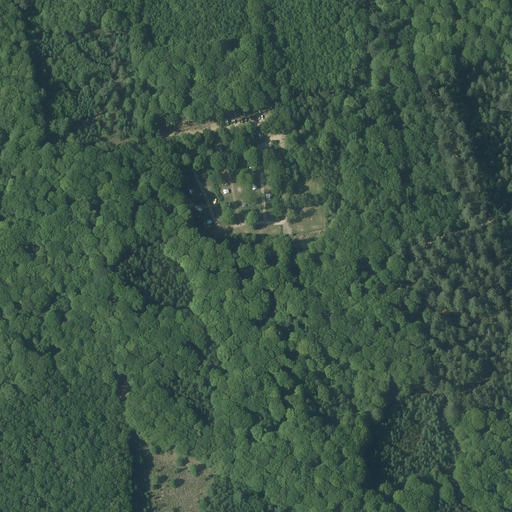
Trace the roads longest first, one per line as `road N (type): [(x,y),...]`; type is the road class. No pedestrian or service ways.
road 1 (track): [(511,308),(436,101),(430,37),(439,0)]
road 2 (track): [(389,262),(356,0)]
road 3 (unclassified): [(281,125),(258,0)]
